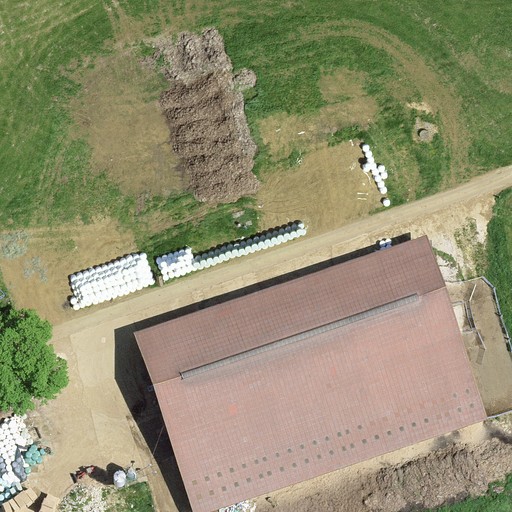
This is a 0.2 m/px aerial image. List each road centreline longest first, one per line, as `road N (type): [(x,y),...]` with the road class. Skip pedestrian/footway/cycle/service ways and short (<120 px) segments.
road 1 (track): [(103,318),(169,504),(157,511)]
road 2 (track): [(450,200),(511,390)]
